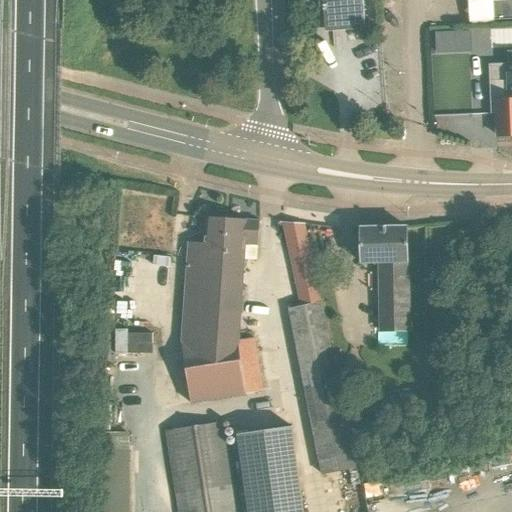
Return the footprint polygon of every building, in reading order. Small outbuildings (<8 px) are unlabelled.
[(324,0),(327,28),(364,25),(362,0),(324,0)] [(511,19),(511,0),(469,0),(469,2),(493,1),(494,20),(511,19)] [(437,53),(454,53),(453,33),(436,33),(437,53)] [(511,51),(508,52),(510,100),(497,101),(498,136),(511,135),(511,51)] [(260,221),(229,219),(207,217),(206,243),(189,242),(182,342),(192,404),(248,395),(247,394),(265,390),(256,338),(241,340),(246,260),(258,260),(260,221)] [(408,263),(408,246),(407,226),(362,227),(362,264),(379,264),(380,333),(412,332),(411,263),(408,263)] [(323,300),(289,309),(323,474),(358,467),(323,300)] [(154,351),(154,330),(116,330),(116,350),(154,351)] [(361,373),(363,370),(364,366),(362,362),(359,360),(355,359),(351,360),(348,363),(347,368),(349,373),(353,375),(358,375),(361,373)] [(238,511),(225,422),(168,430),(180,511),(238,511)] [(303,511),(292,426),(237,434),(248,511),(303,511)] [(103,511),(132,511),(131,435),(115,435),(115,450),(102,450),(103,511)]
